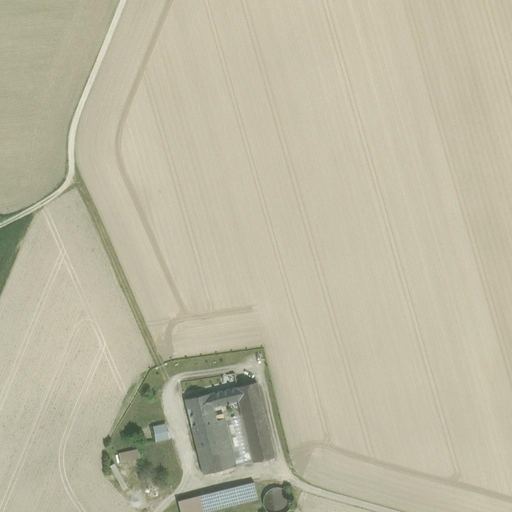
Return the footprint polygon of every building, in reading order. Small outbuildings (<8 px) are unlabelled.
[(257,382),(234,388),(238,402),(241,415),(252,463),(275,457),(257,382)] [(234,388),(210,393),(213,408),(238,402),(234,388)] [(217,421),(213,408),(210,393),(184,400),(191,427),(217,421)] [(225,419),(236,466),(252,463),(241,415),(225,419)] [(225,419),(217,421),(191,427),(202,474),(236,466),(225,419)] [(166,424),(153,427),(156,442),(169,439),(166,424)] [(138,449),(118,453),(120,463),(141,459),(138,449)] [(114,464),(109,466),(123,490),(127,488),(114,464)] [(254,482),(178,502),(180,511),(205,511),(258,499),(254,482)] [(271,485),(264,501),(283,509),(289,492),(271,485)]
